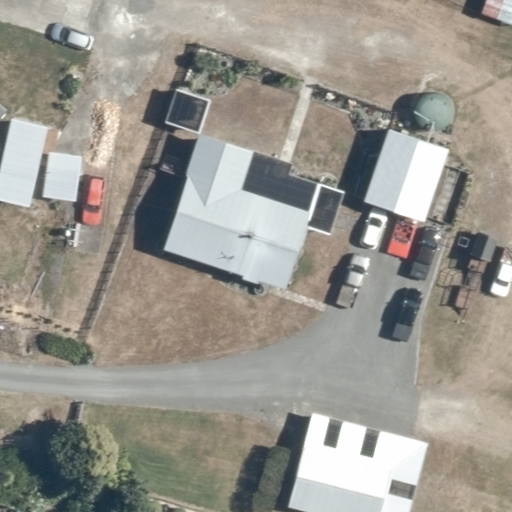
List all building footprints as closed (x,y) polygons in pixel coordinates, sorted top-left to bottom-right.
[(0,197),(32,204),(34,189),(32,188),(45,125),(16,118),(8,155),(2,154),(0,164),(0,197)] [(387,128),(363,200),(423,219),(447,147),(387,128)] [(252,149),(198,132),(185,171),(186,176),(163,249),(242,274),(241,278),(257,283),(258,279),(285,289),(310,207),(280,198),(278,200),(239,188),(252,149)] [(81,159),(49,154),(44,192),(76,197),(81,159)] [(380,511),(392,467),(304,445),(289,505),(316,511),(386,511),(387,511),(386,511),(380,511)]
